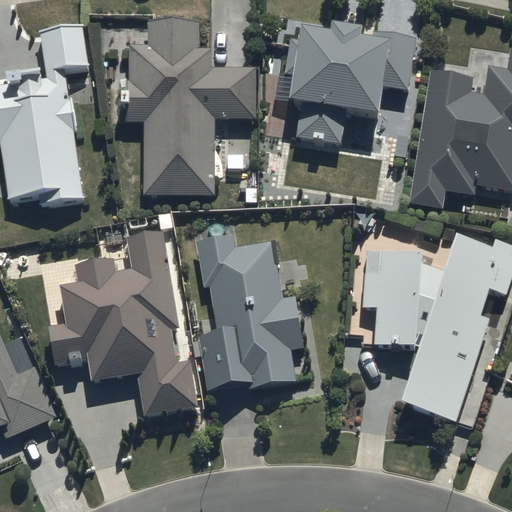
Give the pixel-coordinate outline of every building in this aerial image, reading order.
[(151,50),(132,50),(131,99),(124,99),(124,111),(127,111),(127,125),(148,125),(147,200),(217,201),(218,121),(258,122),(258,72),(215,71),(215,53),(202,52),(202,23),(151,23),(151,50)] [(85,30),(41,36),(47,84),(28,86),(28,79),(12,81),(13,87),(0,88),(0,145),(1,145),(8,204),(39,200),(40,210),(85,204),(76,137),(79,137),(75,103),(71,103),(67,74),(90,71),(85,30)] [(299,142),(344,148),(349,116),(384,121),(388,92),(410,96),(418,42),(375,36),(374,43),(365,42),(366,34),(338,30),(337,38),(308,34),(307,46),(294,44),(289,77),(298,78),(295,107),(304,108),(299,142)] [(511,195),(511,59),(510,73),(489,70),(484,98),(473,96),(475,81),(433,75),(413,206),(446,211),(449,195),(475,199),(476,191),(511,195)] [(71,328),(50,331),(55,370),(90,365),(94,387),(140,380),(146,422),(200,414),(194,366),(179,368),(174,334),(182,333),(165,237),(130,242),(135,273),(117,276),(115,263),(78,269),(81,287),(65,290),(71,328)] [(426,259),(369,256),(367,313),(377,313),(377,351),(424,351),(405,410),(460,428),(493,324),(485,322),(492,294),(511,299),(511,295),(511,251),(461,237),(449,274),(426,273),(426,259)] [(282,301),(274,245),(238,251),(236,239),(201,244),(208,291),(213,291),(220,337),(201,340),(201,344),(194,345),(196,360),(204,358),(210,394),(250,388),(251,392),(297,385),(293,353),(306,352),(298,299),(282,301)] [(0,435),(4,434),(9,446),(61,422),(37,370),(21,377),(0,330),(0,435)]
